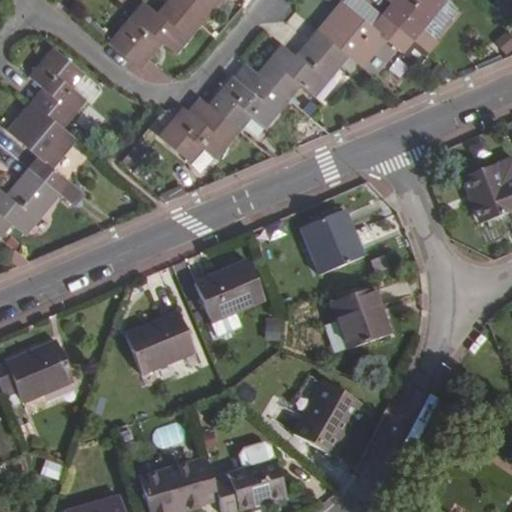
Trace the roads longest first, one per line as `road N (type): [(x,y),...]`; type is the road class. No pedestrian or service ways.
road 1 (residential): [(389,141),(0,304)]
road 2 (residential): [(266,0),(193,86),(162,95),(129,89),(23,9)]
road 3 (residential): [(343,511),(434,345),(439,300)]
road 4 (residential): [(439,300),(438,254),(389,141)]
road 5 (residential): [(511,89),(389,141)]
